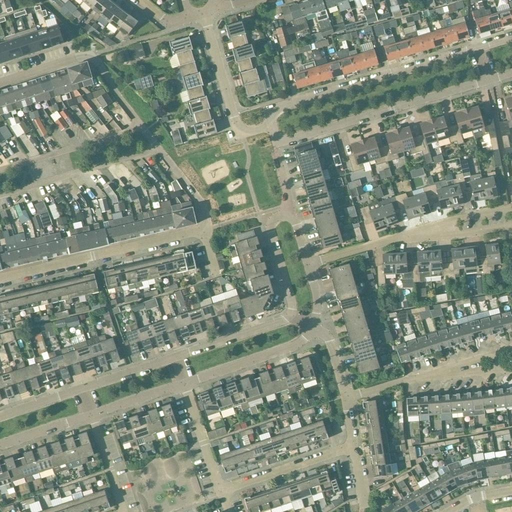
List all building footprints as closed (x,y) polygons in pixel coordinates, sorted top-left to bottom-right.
[(84,0),(84,1),(92,8),(99,0),(84,0)] [(110,0),(99,0),(92,8),(101,16),(112,1),(110,0)] [(310,0),(309,0),(300,3),(305,17),(314,14),(315,14),(310,0)] [(322,0),(310,0),(315,14),(318,22),(328,18),(328,16),(326,10),(322,0)] [(324,0),(328,9),(338,6),(336,0),(324,0)] [(350,9),(347,0),(336,0),(338,6),(340,12),(350,9)] [(356,0),(347,0),(350,9),(351,10),(356,9),(354,1),(356,0)] [(112,1),(101,16),(109,22),(121,8),(112,1)] [(447,7),(449,14),(458,12),(457,9),(464,7),(462,2),(455,4),(447,7)] [(290,7),(282,9),(287,23),(293,21),(295,29),(307,25),(304,17),(305,17),(300,3),(290,7)] [(121,8),(109,22),(118,29),(129,14),(121,8)] [(408,8),(400,11),(402,17),(410,14),(408,8)] [(484,8),(477,10),(480,19),(475,20),(479,34),(491,31),(487,17),(484,8)] [(491,31),(503,27),(498,13),(491,15),(489,9),(485,11),(484,8),(487,17),(491,31)] [(511,16),(510,10),(498,13),(503,27),(511,24),(511,16)] [(392,13),(394,19),(402,17),(400,11),(392,13)] [(375,13),(365,16),(366,19),(368,25),(378,22),(375,13)] [(129,14),(118,29),(128,37),(135,28),(134,27),(138,21),(129,14)] [(363,21),(363,20),(355,23),(357,29),(368,26),(368,25),(366,19),(366,20),(363,21)] [(460,24),(454,26),(458,41),(470,37),(465,23),(463,19),(459,21),(460,24)] [(440,21),(439,21),(441,27),(441,30),(442,30),(447,44),(458,41),(454,26),(447,28),(445,20),(440,21)] [(227,25),(225,26),(229,39),(231,39),(234,49),(249,45),(246,34),(242,21),(238,22),(231,24),(227,25)] [(385,34),(384,30),(391,28),(389,22),(373,27),(376,37),(385,34)] [(346,29),(344,23),(333,26),(335,33),(346,29)] [(62,24),(48,29),(54,47),(64,43),(61,35),(70,32),(62,24)] [(92,27),(88,31),(92,35),(97,38),(100,33),(96,30),(92,27)] [(292,44),(287,27),(276,30),(281,47),(292,44)] [(321,30),(323,36),(333,33),(331,27),(321,30)] [(36,28),(25,31),(33,53),(43,50),(38,32),(36,28)] [(428,28),(418,31),(420,37),(424,51),(425,51),(435,48),(431,33),(430,33),(428,28)] [(48,29),(38,32),(43,50),(54,47),(48,29)] [(437,31),(431,33),(435,48),(447,44),(442,30),(441,30),(437,31)] [(25,31),(15,34),(22,57),(33,53),(25,31)] [(406,35),(405,35),(407,40),(408,40),(412,55),(424,51),(420,37),(418,31),(406,35)] [(15,34),(4,38),(6,42),(12,60),(22,57),(15,34)] [(173,56),(177,55),(180,66),(195,62),(191,50),(193,50),(189,36),(169,42),(173,56)] [(396,43),(396,44),(397,49),(400,58),(412,55),(408,40),(407,40),(396,43)] [(6,42),(0,44),(0,58),(2,64),(12,60),(6,42)] [(234,49),(232,49),(236,63),(238,62),(241,72),(253,69),(250,59),(256,57),(252,44),(249,45),(234,49)] [(396,44),(384,47),(389,62),(400,58),(397,49),(396,44)] [(126,49),(130,61),(145,56),(141,45),(126,49)] [(295,59),(294,55),(306,52),(304,46),(284,52),(286,64),(297,61),(296,59),(295,59)] [(348,49),(337,52),(340,60),(344,75),(355,71),(349,52),(348,48),(348,49)] [(356,50),(349,52),(355,71),(367,68),(363,54),(357,55),(356,50)] [(375,50),(363,54),(367,68),(379,64),(375,50)] [(326,58),(315,61),(317,67),(321,82),(332,78),(328,64),(326,58)] [(339,61),(328,64),(332,78),(344,75),(340,60),(339,61)] [(315,61),(303,65),(305,71),(309,85),(321,82),(317,67),(315,61)] [(88,62),(77,66),(82,81),(84,87),(93,84),(88,62)] [(172,81),(176,93),(187,90),(187,89),(202,85),(203,85),(200,72),(198,73),(195,62),(180,66),(173,68),(176,80),(172,81)] [(299,73),(293,74),(297,89),(309,85),(305,71),(303,65),(303,66),(297,67),(299,73)] [(77,66),(68,68),(68,69),(75,90),(79,89),(77,83),(82,81),(77,66)] [(241,72),(239,73),(243,86),(244,86),(245,86),(248,97),(261,93),(266,92),(261,75),(267,74),(265,66),(256,69),(256,68),(253,69),(241,72)] [(66,70),(59,72),(66,93),(70,92),(74,90),(75,90),(68,69),(66,70)] [(59,72),(49,75),(56,96),(60,95),(64,93),(66,93),(59,72)] [(49,75),(40,78),(47,99),(56,96),(49,75)] [(40,78),(30,81),(37,102),(47,99),(40,78)] [(30,81),(21,84),(26,100),(28,106),(37,102),(30,81)] [(21,84),(11,88),(18,109),(22,107),(28,106),(26,100),(21,84)] [(190,100),(187,101),(191,114),(194,113),(208,109),(209,109),(210,109),(207,96),(205,96),(202,86),(204,86),(203,85),(202,85),(187,89),(187,90),(187,91),(188,90),(190,100)] [(11,88),(2,91),(7,106),(9,112),(18,109),(11,88)] [(2,91),(0,91),(0,114),(4,113),(9,112),(7,106),(2,91)] [(93,112),(102,107),(101,106),(100,107),(97,104),(94,98),(92,99),(90,93),(87,94),(89,102),(90,103),(87,105),(93,112)] [(67,101),(69,108),(77,105),(77,104),(75,105),(73,99),(67,101)] [(471,109),(471,108),(466,110),(472,131),(481,128),(483,134),(488,132),(485,120),(482,121),(478,107),(471,109)] [(209,110),(210,109),(209,109),(208,109),(194,113),(191,114),(191,115),(194,114),(197,124),(194,125),(198,139),(217,133),(213,119),(212,120),(209,110)] [(91,110),(86,114),(93,124),(98,120),(91,110)] [(464,143),(461,134),(472,131),(466,110),(461,111),(462,112),(455,114),(459,127),(453,129),(457,141),(458,145),(464,143)] [(31,120),(40,117),(38,111),(29,113),(31,120)] [(20,123),(18,117),(15,118),(17,124),(19,123),(24,132),(28,129),(23,122),(20,123)] [(436,118),(432,120),(438,141),(449,138),(451,143),(457,141),(453,129),(447,131),(443,117),(437,119),(436,118)] [(24,133),(24,132),(19,123),(17,124),(15,118),(9,120),(11,126),(10,126),(17,137),(24,133)] [(40,137),(47,134),(39,118),(32,121),(36,129),(38,128),(38,129),(36,130),(40,137)] [(57,121),(55,122),(61,131),(67,126),(62,118),(61,118),(57,121)] [(427,144),(438,141),(432,120),(427,121),(427,122),(420,124),(424,138),(419,139),(422,151),(422,152),(423,155),(429,154),(427,144)] [(0,134),(3,140),(11,136),(6,127),(0,128),(0,134)] [(402,129),(397,130),(403,151),(409,149),(411,155),(422,152),(422,151),(419,139),(413,141),(409,128),(402,130),(402,129)] [(169,131),(173,146),(181,144),(177,129),(169,131)] [(390,148),(384,150),(388,162),(399,158),(397,153),(403,151),(397,130),(392,132),(393,132),(386,134),(390,148)] [(502,137),(504,149),(510,148),(507,136),(502,137)] [(490,138),(492,151),(498,150),(496,137),(490,138)] [(375,160),(376,165),(388,162),(384,150),(378,151),(374,138),(368,140),(367,139),(363,140),(369,161),(375,160)] [(364,169),(363,163),(369,161),(363,140),(358,142),(358,143),(351,145),(355,158),(350,160),(353,172),(364,169)] [(316,149),(295,155),(297,162),(298,161),(299,165),(298,166),(303,164),(319,160),(316,149)] [(501,167),(501,166),(498,150),(492,151),(495,168),(501,167)] [(303,164),(298,166),(300,172),(301,172),(302,176),(301,176),(305,175),(322,170),(319,160),(303,164)] [(305,175),(301,176),(303,182),(304,182),(305,186),(304,186),(304,187),(308,186),(325,181),(322,170),(305,175)] [(488,178),(482,180),(484,189),(486,199),(497,197),(497,195),(499,194),(498,189),(498,187),(495,188),(493,178),(496,177),(495,172),(487,174),(488,178)] [(454,186),(448,188),(453,207),(464,204),(461,192),(467,190),(464,178),(463,174),(456,175),(457,179),(453,180),(454,186)] [(470,176),(464,178),(467,190),(472,189),(475,202),(486,199),(484,189),(482,180),(481,180),(480,174),(470,176)] [(177,180),(171,183),(174,191),(175,191),(176,197),(181,196),(179,190),(182,189),(177,180)] [(308,186),(304,187),(305,189),(306,193),(307,195),(308,195),(309,197),(328,191),(327,189),(325,181),(308,186)] [(152,184),(148,186),(149,189),(152,202),(155,201),(155,202),(159,201),(157,194),(156,189),(155,189),(155,188),(152,184)] [(104,188),(110,200),(115,197),(108,185),(104,188)] [(434,185),(429,186),(433,199),(438,197),(442,210),(453,207),(448,188),(437,190),(436,185),(434,185)] [(424,194),(414,197),(420,216),(431,213),(427,201),(433,199),(429,186),(423,188),(424,194)] [(356,188),(349,190),(351,198),(358,196),(356,188)] [(134,189),(126,192),(128,198),(136,194),(134,189)] [(309,199),(308,199),(309,201),(310,207),(311,208),(312,207),(331,201),(328,191),(309,197),(309,199)] [(406,193),(395,197),(399,209),(405,207),(409,220),(420,216),(414,197),(408,199),(406,193)] [(389,199),(378,203),(380,208),(387,227),(398,223),(394,211),(399,209),(395,197),(389,199)] [(101,213),(108,211),(106,199),(98,200),(100,209),(101,213)] [(37,229),(50,225),(43,201),(33,204),(36,216),(33,217),(37,229)] [(312,209),(311,209),(312,212),(313,218),(314,218),(315,218),(315,217),(334,212),(331,201),(312,207),(312,209)] [(184,203),(181,204),(186,226),(196,224),(191,202),(184,203)] [(20,224),(29,221),(22,203),(13,207),(20,224)] [(60,217),(55,204),(49,206),(54,220),(60,217)] [(178,205),(171,206),(176,228),(176,229),(186,226),(181,204),(178,205)] [(162,209),(167,230),(176,228),(171,206),(162,209)] [(368,206),(360,209),(364,221),(372,219),(376,231),(387,227),(380,208),(370,212),(368,206)] [(152,211),(157,233),(167,230),(162,209),(152,211)] [(157,233),(152,211),(142,213),(147,235),(157,233)] [(315,219),(314,220),(315,222),(317,228),(318,228),(337,222),(334,212),(315,217),(315,218),(315,219)] [(147,235),(142,213),(132,216),(138,237),(147,235)] [(123,218),(124,224),(128,240),(138,237),(132,216),(123,218)] [(123,218),(113,220),(118,242),(128,240),(124,224),(123,218)] [(109,244),(118,242),(113,220),(108,221),(110,228),(105,229),(109,244)] [(318,230),(317,230),(318,232),(320,239),(321,238),(340,233),(337,222),(318,228),(318,230)] [(351,225),(357,240),(362,238),(357,223),(351,225)] [(93,225),(95,231),(99,247),(109,245),(109,244),(105,229),(100,230),(98,224),(93,225)] [(90,232),(89,226),(84,227),(89,249),(99,247),(95,231),(90,232)] [(79,228),(80,235),(76,236),(79,252),(89,249),(84,227),(79,228)] [(76,236),(74,230),(69,231),(70,237),(66,238),(70,254),(79,252),(76,236)] [(60,233),(55,234),(60,256),(69,254),(70,254),(66,238),(61,239),(60,233)] [(321,240),(320,241),(321,243),(323,249),(343,243),(340,233),(321,238),(321,240)] [(60,256),(55,234),(45,237),(50,258),(60,256)] [(236,250),(231,251),(233,258),(238,257),(238,256),(257,251),(257,250),(256,245),(259,244),(257,237),(249,239),(248,236),(240,238),(241,241),(234,243),(236,250)] [(45,237),(35,239),(41,261),(50,258),(45,237)] [(35,239),(25,241),(27,247),(31,263),(41,261),(35,239)] [(21,242),(16,243),(21,265),(31,263),(27,247),(22,248),(21,242)] [(16,243),(6,246),(7,252),(8,252),(11,268),(21,265),(16,243)] [(488,258),(481,259),(483,272),(483,276),(490,275),(490,271),(494,270),(494,265),(500,264),(498,251),(501,251),(500,245),(497,245),(497,244),(486,246),(488,258)] [(2,247),(0,247),(0,262),(2,270),(11,268),(8,252),(7,252),(3,253),(2,247)] [(474,247),(463,248),(464,268),(465,268),(466,274),(477,273),(483,272),(481,259),(476,260),(474,247)] [(453,262),(447,263),(449,280),(455,279),(455,275),(459,275),(459,269),(464,268),(463,248),(452,250),(453,262)] [(240,262),(234,264),(236,271),(242,269),(261,263),(260,258),(263,257),(261,249),(257,250),(257,251),(238,256),(238,257),(240,262)] [(440,251),(429,252),(431,277),(442,276),(448,276),(449,280),(447,263),(441,263),(440,251)] [(184,252),(173,255),(179,278),(183,277),(182,272),(196,269),(192,252),(184,254),(184,252)] [(418,265),(412,266),(413,279),(413,283),(420,282),(425,282),(425,278),(431,277),(429,252),(417,253),(418,265)] [(406,253),(394,254),(395,274),(401,274),(402,279),(413,279),(412,266),(406,266),(406,253)] [(384,267),(377,268),(378,285),(385,284),(385,275),(395,274),(394,254),(383,255),(384,267)] [(173,256),(164,258),(168,276),(174,274),(175,279),(179,278),(173,255),(173,256)] [(164,258),(154,261),(159,283),(162,282),(161,277),(168,276),(164,258)] [(159,283),(154,261),(144,263),(148,280),(154,279),(156,284),(159,283)] [(261,263),(242,269),(246,282),(250,281),(250,280),(265,276),(263,271),(267,270),(264,262),(261,263)] [(144,263),(134,266),(139,287),(143,287),(141,282),(148,280),(144,263)] [(349,264),(329,270),(331,276),(331,278),(332,278),(333,280),(352,275),(349,264)] [(139,287),(134,266),(124,268),(128,285),(135,284),(136,288),(139,287)] [(114,269),(119,292),(123,291),(122,287),(128,285),(124,268),(115,270),(114,269)] [(115,288),(116,293),(119,292),(114,269),(103,272),(105,278),(102,278),(105,286),(107,286),(108,290),(115,288)] [(95,274),(84,276),(90,299),(93,298),(92,294),(99,292),(98,288),(101,287),(98,279),(96,280),(95,274)] [(333,280),(332,280),(332,281),(334,287),(334,289),(335,288),(336,290),(336,291),(355,285),(352,275),(333,280)] [(84,276),(84,277),(75,280),(79,297),(85,295),(86,300),(90,299),(84,276)] [(265,276),(250,280),(250,281),(253,291),(268,286),(265,276)] [(72,298),(79,297),(75,280),(65,282),(70,304),(73,303),(72,298)] [(70,304),(65,282),(55,284),(59,302),(65,300),(66,305),(70,304)] [(59,302),(55,284),(45,287),(50,309),(53,308),(52,303),(59,302)] [(336,290),(335,291),(337,297),(337,299),(338,299),(339,301),(358,295),(355,285),(336,291),(336,290)] [(268,286),(253,291),(255,295),(271,304),(272,301),(268,286)] [(50,309),(45,287),(35,289),(39,306),(45,305),(47,309),(50,309)] [(39,306),(35,289),(25,291),(30,313),(34,313),(32,308),(39,306)] [(30,313),(25,291),(15,294),(19,311),(26,309),(27,314),(30,313)] [(5,296),(5,295),(10,318),(14,317),(13,313),(19,311),(15,294),(5,296)] [(0,315),(6,314),(7,319),(10,318),(5,295),(0,296),(0,315)] [(255,295),(250,297),(255,311),(269,306),(271,304),(255,295)] [(339,301),(338,301),(340,307),(340,310),(342,309),(342,311),(361,306),(358,295),(339,301)] [(238,296),(226,300),(232,319),(233,322),(241,320),(239,316),(245,315),(240,300),(239,296),(238,296)] [(240,300),(245,315),(255,311),(250,297),(240,300)] [(132,314),(157,305),(155,298),(130,306),(132,314)] [(226,300),(213,304),(219,323),(220,327),(228,324),(227,321),(232,319),(226,300)] [(411,300),(402,302),(403,309),(412,307),(411,300)] [(194,311),(188,313),(195,332),(194,332),(195,335),(203,332),(202,329),(207,327),(201,308),(199,303),(192,305),(194,311)] [(208,306),(201,308),(207,327),(208,331),(216,328),(214,325),(219,323),(213,304),(208,306)] [(342,311),(341,311),(341,312),(343,318),(343,320),(345,320),(345,322),(364,316),(361,306),(342,311)] [(108,312),(103,314),(108,328),(113,325),(108,312)] [(511,314),(511,312),(500,314),(504,331),(508,330),(508,332),(511,330),(511,314)] [(188,313),(176,317),(182,336),(183,339),(191,337),(189,333),(194,332),(195,332),(188,313)] [(500,314),(490,317),(494,334),(498,333),(498,334),(503,333),(503,332),(504,331),(500,314)] [(346,324),(345,324),(345,326),(347,332),(347,333),(348,332),(367,326),(364,316),(345,322),(346,324)] [(176,317),(163,321),(170,340),(169,340),(170,343),(178,341),(177,337),(182,336),(176,317)] [(490,317),(479,320),(484,337),(494,334),(490,317)] [(55,322),(56,329),(66,327),(64,320),(55,322)] [(479,320),(468,323),(473,340),(484,337),(479,320)] [(163,321),(151,325),(157,344),(158,348),(166,345),(164,342),(169,340),(170,340),(163,321)] [(40,339),(53,337),(51,323),(31,326),(34,345),(41,344),(40,339)] [(468,323),(458,326),(463,343),(467,342),(467,343),(471,341),(471,340),(473,340),(468,323)] [(128,341),(124,342),(129,354),(132,353),(133,356),(141,354),(139,350),(144,349),(145,348),(138,329),(139,329),(137,324),(130,326),(132,332),(125,334),(128,341)] [(200,326),(202,340),(229,338),(228,324),(200,326)] [(139,329),(138,329),(145,348),(144,349),(145,352),(153,349),(152,346),(157,344),(151,325),(139,329)] [(349,334),(348,334),(348,337),(350,343),(351,343),(351,342),(370,337),(367,326),(348,332),(349,334)] [(458,326),(447,329),(452,346),(463,343),(458,326)] [(447,329),(437,332),(442,349),(452,346),(447,329)] [(0,334),(0,335),(3,344),(15,340),(12,332),(0,334)] [(437,332),(426,336),(432,352),(436,351),(436,352),(441,351),(440,350),(442,349),(437,332)] [(105,335),(98,337),(100,342),(107,361),(112,360),(113,363),(121,360),(119,357),(122,356),(118,344),(115,345),(113,338),(107,340),(105,335)] [(426,336),(416,339),(422,356),(432,352),(426,336)] [(98,337),(86,341),(88,346),(94,365),(99,364),(100,367),(108,365),(107,361),(100,342),(98,337)] [(352,344),(351,345),(351,347),(353,353),(354,353),(374,347),(370,337),(351,342),(351,343),(352,344)] [(416,339),(406,343),(412,359),(422,356),(416,339)] [(86,341),(73,345),(75,351),(82,370),(87,368),(88,371),(95,369),(94,365),(88,346),(86,341)] [(395,347),(398,354),(401,363),(405,362),(405,363),(410,361),(410,360),(412,359),(406,343),(395,347)] [(67,347),(60,350),(62,355),(63,355),(69,374),(74,372),(75,376),(83,373),(82,370),(75,351),(69,353),(67,347)] [(355,355),(354,355),(354,357),(356,363),(356,364),(357,363),(377,357),(374,347),(354,353),(355,355)] [(55,351),(48,354),(50,359),(57,378),(62,376),(63,380),(70,377),(69,374),(63,355),(62,355),(57,357),(55,351)] [(42,356),(35,358),(37,363),(44,382),(49,381),(50,384),(58,381),(57,378),(50,359),(44,361),(42,356)] [(296,365),(302,384),(316,379),(314,373),(317,372),(315,364),(311,365),(309,357),(300,360),(301,363),(296,365)] [(358,365),(357,366),(357,368),(359,374),(380,368),(377,357),(357,363),(358,365)] [(13,372),(19,391),(20,394),(27,392),(26,388),(31,387),(25,368),(25,367),(24,362),(17,364),(18,370),(13,372)] [(297,392),(295,387),(302,384),(296,365),(295,362),(286,365),(287,368),(283,370),(282,370),(289,389),(288,389),(290,394),(297,392)] [(25,367),(25,368),(31,387),(32,390),(40,387),(39,384),(44,382),(37,363),(25,367)] [(6,374),(0,376),(6,395),(7,399),(15,396),(14,393),(19,391),(13,372),(11,366),(4,369),(6,374)] [(289,389),(282,370),(283,370),(281,366),(273,369),(274,373),(269,374),(268,374),(275,393),(288,389),(289,389)] [(259,374),(260,377),(255,379),(261,398),(275,393),(268,374),(269,374),(268,371),(259,374)] [(250,381),(248,377),(240,380),(241,384),(249,407),(263,402),(261,398),(255,379),(250,381)] [(243,410),(250,408),(249,407),(241,384),(236,385),(235,382),(226,385),(227,388),(234,407),(241,405),(243,410)] [(220,412),(234,407),(227,388),(222,390),(221,387),(212,390),(214,393),(220,412)] [(511,388),(503,390),(506,407),(511,405),(511,388)] [(503,390),(493,391),(495,408),(506,407),(503,390)] [(214,393),(209,395),(208,391),(199,394),(201,402),(198,403),(201,411),(204,410),(206,417),(220,412),(214,393)] [(476,393),(471,394),(474,416),(484,415),(484,410),(482,392),(480,393),(480,391),(475,391),(476,393)] [(493,391),(482,392),(484,410),(495,408),(493,391)] [(465,394),(461,395),(462,412),(463,417),(469,416),(474,416),(471,394),(470,394),(469,392),(465,393),(465,394)] [(461,395),(450,396),(451,413),(462,412),(461,395)] [(450,396),(439,397),(440,414),(451,413),(450,396)] [(411,398),(406,399),(407,416),(410,416),(419,415),(418,398),(416,398),(416,397),(411,397),(411,398)] [(428,397),(418,398),(419,415),(429,415),(428,397)] [(439,397),(428,397),(429,415),(440,414),(439,397)] [(363,409),(364,408),(365,413),(383,411),(381,400),(362,402),(363,409)] [(157,412),(164,431),(163,431),(165,437),(172,434),(170,429),(178,426),(175,419),(178,418),(176,411),(173,412),(170,404),(161,407),(162,410),(157,412)] [(149,415),(143,417),(152,441),(158,439),(156,434),(163,431),(164,431),(157,412),(156,409),(148,412),(149,415)] [(366,418),(365,418),(366,424),(384,421),(383,411),(365,413),(366,418)] [(138,418),(137,415),(128,418),(129,421),(130,421),(136,440),(137,440),(143,438),(145,443),(152,441),(143,417),(138,418)] [(130,421),(129,421),(125,423),(123,420),(115,423),(117,431),(114,432),(117,439),(120,438),(122,445),(130,443),(131,448),(138,446),(137,440),(136,440),(130,421)] [(328,439),(322,421),(312,424),(317,441),(322,439),(322,441),(328,439)] [(386,432),(384,421),(366,424),(366,430),(368,430),(368,435),(386,432)] [(312,424),(302,428),(308,446),(313,444),(313,443),(317,441),(312,424)] [(302,428),(291,431),(297,448),(302,446),(302,447),(308,446),(302,428)] [(293,451),(292,449),(297,448),(291,431),(281,435),(287,452),(293,451)] [(74,440),(80,459),(81,465),(88,462),(87,457),(94,454),(92,448),(95,446),(92,439),(89,440),(87,432),(78,435),(79,438),(74,440)] [(369,439),(368,440),(369,446),(387,443),(386,432),(368,435),(369,439)] [(281,453),(281,454),(287,452),(281,435),(271,438),(277,455),(281,453)] [(80,459),(74,440),(73,437),(64,440),(65,443),(60,445),(66,464),(80,459)] [(272,457),(272,456),(277,455),(271,438),(261,441),(267,459),(272,457)] [(61,472),(59,466),(66,464),(60,445),(59,441),(50,444),(52,448),(47,449),(46,449),(53,468),(52,468),(54,474),(61,472)] [(261,460),(261,461),(267,459),(261,441),(250,445),(256,462),(261,460)] [(389,453),(387,443),(369,446),(370,451),(371,451),(372,456),(389,453)] [(252,464),(251,463),(256,462),(250,445),(240,448),(246,466),(252,464)] [(33,454),(39,473),(52,468),(53,468),(46,449),(47,449),(46,446),(37,449),(38,452),(33,454)] [(240,467),(240,468),(246,466),(240,448),(230,452),(236,469),(240,467)] [(23,453),(24,457),(19,458),(25,478),(27,483),(34,481),(32,475),(39,473),(33,454),(32,450),(23,453)] [(231,471),(231,470),(236,469),(230,452),(219,455),(225,473),(231,471)] [(372,461),(371,461),(372,467),(391,464),(389,453),(372,456),(372,461)] [(14,460),(13,457),(4,460),(5,463),(12,482),(25,478),(19,458),(14,460)] [(506,457),(495,459),(499,476),(509,474),(506,457)] [(495,459),(485,461),(488,478),(499,476),(495,459)] [(458,461),(447,465),(447,466),(449,472),(457,488),(467,484),(461,467),(458,461)] [(485,461),(473,463),(477,480),(488,478),(485,461)] [(0,486),(5,484),(7,490),(14,487),(12,482),(5,463),(0,465),(0,464),(0,486)] [(473,463),(461,467),(467,484),(477,480),(473,463)] [(391,464),(372,467),(373,473),(374,473),(375,478),(392,475),(391,464)] [(438,472),(436,472),(439,478),(448,493),(457,488),(449,472),(447,466),(445,467),(442,466),(438,469),(438,472)] [(339,491),(335,477),(329,479),(326,471),(320,473),(321,474),(316,476),(322,492),(332,489),(333,493),(339,491)] [(436,472),(426,477),(429,483),(430,483),(439,498),(448,493),(439,478),(436,472)] [(306,478),(312,496),(322,492),(316,476),(312,477),(311,476),(306,478)] [(296,483),(301,499),(312,496),(306,478),(300,480),(300,481),(296,483)] [(291,503),(293,509),(303,506),(301,499),(296,483),(291,484),(291,483),(285,485),(291,503)] [(429,483),(420,489),(429,504),(439,498),(430,483),(429,483)] [(281,506),(291,503),(285,485),(280,487),(280,488),(275,489),(281,506)] [(270,490),(265,492),(271,510),(281,506),(275,489),(271,491),(270,490)] [(420,489),(411,494),(420,509),(429,504),(420,489)] [(110,508),(104,490),(94,493),(99,510),(104,509),(104,510),(110,508)] [(255,496),(260,511),(263,511),(271,510),(265,492),(259,494),(259,495),(255,496)] [(99,510),(94,493),(83,497),(88,511),(94,511),(95,511),(99,510)] [(411,494),(402,499),(408,511),(415,511),(420,509),(411,494)] [(244,499),(248,511),(260,511),(255,496),(250,498),(250,497),(244,499)] [(88,511),(83,497),(73,500),(77,511),(88,511)] [(42,511),(43,511),(38,511),(36,511),(33,503),(35,502),(34,498),(27,500),(31,511),(42,511)] [(408,511),(402,499),(392,505),(396,511),(408,511)] [(21,502),(23,506),(24,506),(25,511),(31,511),(27,500),(21,502)] [(77,511),(73,500),(63,504),(65,511),(77,511)]
